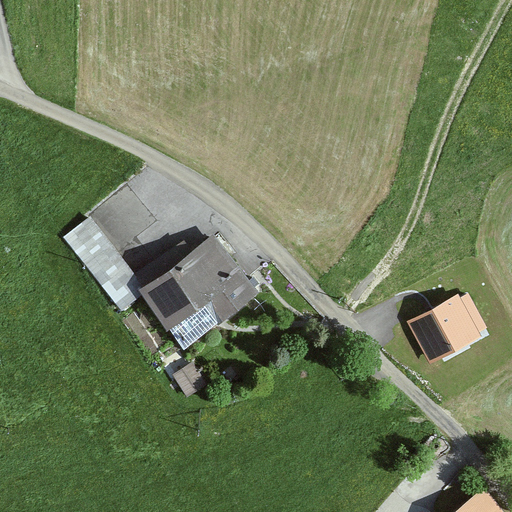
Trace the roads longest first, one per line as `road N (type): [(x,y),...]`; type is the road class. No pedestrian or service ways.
road 1 (unclassified): [(0,87),(260,219),(511,472)]
road 2 (track): [(503,0),(411,201),(346,307)]
